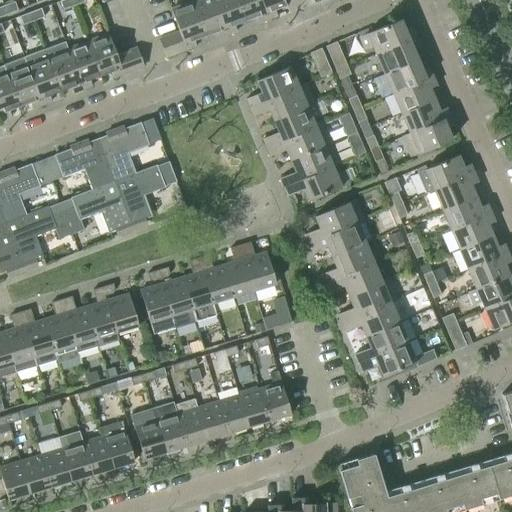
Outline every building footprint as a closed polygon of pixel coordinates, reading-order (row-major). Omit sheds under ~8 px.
[(73,6),(70,0),(61,0),(59,1),(62,10),(73,6)] [(212,0),(195,0),(191,2),(204,37),(214,33),(217,38),(226,34),(212,0)] [(236,0),(212,0),(226,34),(236,31),(234,25),(245,21),(236,0)] [(260,0),(236,0),(245,21),(255,17),(257,22),(267,19),(260,0)] [(283,0),(260,0),(267,19),(276,15),(274,10),(286,6),(283,0)] [(14,2),(3,6),(7,14),(17,10),(14,2)] [(204,37),(191,2),(170,10),(178,32),(158,39),(165,58),(195,46),(193,41),(204,37)] [(40,8),(29,13),(33,21),(44,17),(40,8)] [(33,21),(29,13),(19,17),(22,25),(33,21)] [(372,46),(375,54),(415,37),(411,28),(404,31),(399,19),(359,37),(364,49),(372,46)] [(107,34),(87,41),(100,76),(110,72),(112,78),(143,66),(136,48),(115,55),(107,34)] [(375,54),(383,74),(417,60),(412,48),(418,46),(415,37),(375,54)] [(64,41),(63,42),(82,89),(91,86),(89,80),(100,76),(87,41),(67,49),(64,41)] [(63,42),(43,49),(60,91),(70,88),(72,93),(82,89),(63,42)] [(325,47),(335,71),(346,66),(336,42),(325,47)] [(310,53),(320,77),(331,73),(321,48),(310,53)] [(43,49),(23,57),(41,104),(51,101),(48,96),(60,91),(43,49)] [(26,64),(6,72),(19,107),(29,103),(32,108),(41,104),(23,57),(26,64)] [(383,74),(392,94),(431,77),(428,68),(421,71),(417,60),(383,74)] [(19,107),(6,72),(5,72),(3,65),(0,66),(0,119),(0,120),(10,117),(8,111),(19,107)] [(346,66),(335,71),(339,79),(350,74),(346,66)] [(245,99),(249,108),(305,84),(305,83),(297,86),(289,67),(256,81),(260,92),(245,99)] [(392,94),(401,114),(433,100),(429,88),(435,86),(431,77),(392,94)] [(268,110),(272,121),(314,103),(305,84),(249,108),(253,117),(268,110)] [(347,99),(352,111),(360,107),(355,96),(347,99)] [(401,114),(409,133),(448,117),(445,108),(438,111),(433,100),(401,114)] [(262,139),(266,147),(322,123),(315,126),(311,119),(326,113),(321,101),(314,104),(314,103),(272,121),(277,132),(262,139)] [(360,107),(352,111),(357,122),(365,119),(360,107)] [(350,111),(340,116),(356,154),(367,150),(350,111)] [(448,117),(409,133),(400,137),(409,157),(415,155),(416,159),(424,155),(423,152),(451,140),(446,128),(452,125),(448,117)] [(105,135),(96,139),(113,182),(135,173),(127,153),(148,145),(140,122),(116,131),(115,129),(104,133),(105,135)] [(285,150),(290,161),(331,143),(322,123),(266,147),(270,156),(285,150)] [(365,139),(369,150),(377,147),(372,136),(365,139)] [(83,169),(91,190),(113,182),(96,139),(87,142),(86,140),(75,144),(76,146),(53,155),(62,177),(83,169)] [(279,178),(283,187),(339,163),(331,143),(290,161),(294,172),(279,178)] [(377,147),(369,150),(380,174),(390,170),(384,158),(382,159),(377,147)] [(424,170),(433,190),(473,174),(469,164),(462,167),(457,156),(424,170)] [(113,182),(131,231),(143,226),(141,221),(151,217),(143,195),(165,187),(164,186),(175,182),(168,161),(113,182)] [(339,163),(283,187),(287,196),(302,190),(307,201),(348,184),(343,171),(335,174),(332,167),(340,164),(339,163)] [(0,213),(4,223),(25,215),(25,214),(18,194),(39,186),(30,164),(7,173),(6,170),(0,172),(0,213)] [(433,190),(442,210),(475,196),(470,185),(476,182),(473,174),(433,190)] [(58,203),(62,213),(66,223),(78,219),(78,220),(99,212),(107,233),(117,230),(119,235),(131,231),(113,182),(91,190),(58,203)] [(388,196),(393,207),(402,204),(397,192),(388,196)] [(442,210),(450,230),(489,213),(486,204),(479,207),(475,196),(442,210)] [(303,234),(308,244),(356,224),(355,223),(363,219),(354,199),(313,216),(318,228),(303,234)] [(25,215),(4,223),(22,272),(34,267),(32,262),(42,258),(34,237),(56,228),(55,227),(66,223),(62,213),(58,203),(25,214),(25,215)] [(402,204),(393,207),(398,219),(407,215),(402,204)] [(450,230),(458,250),(491,236),(487,225),(493,222),(489,213),(450,230)] [(4,223),(0,224),(0,273),(8,271),(10,276),(22,272),(4,223)] [(326,245),(331,258),(365,243),(372,239),(367,227),(359,230),(356,224),(308,244),(311,252),(326,245)] [(398,231),(387,236),(392,247),(403,242),(398,231)] [(405,236),(410,247),(419,244),(414,232),(405,236)] [(458,250),(467,269),(506,252),(503,244),(496,247),(491,236),(458,250)] [(250,242),(239,245),(242,254),(249,251),(251,248),(250,242)] [(320,274),(324,284),(381,260),(380,256),(372,259),(365,243),(331,258),(335,268),(320,274)] [(419,244),(410,247),(415,259),(423,255),(419,244)] [(242,254),(239,245),(229,248),(231,253),(235,256),(242,254)] [(265,252),(243,259),(253,291),(275,284),(265,252)] [(467,269),(475,289),(508,275),(504,265),(510,262),(506,252),(467,269)] [(208,254),(198,258),(200,266),(208,264),(210,260),(208,254)] [(200,266),(198,258),(188,261),(190,266),(194,268),(200,266)] [(243,259),(222,265),(232,297),(253,291),(243,259)] [(343,285),(348,297),(382,283),(375,266),(382,262),(381,260),(324,284),(328,292),(343,285)] [(222,265),(202,271),(211,303),(232,297),(222,265)] [(167,267),(157,270),(159,279),(167,276),(169,273),(167,267)] [(159,279),(157,270),(147,273),(148,278),(153,281),(159,279)] [(202,271),(182,278),(195,322),(215,316),(211,303),(202,271)] [(422,275),(427,286),(435,283),(431,272),(422,275)] [(481,302),(484,309),(511,296),(511,283),(508,275),(475,289),(467,293),(473,305),(481,302)] [(182,278),(161,284),(174,328),(195,322),(182,278)] [(337,314),(341,323),(390,302),(382,283),(348,297),(352,307),(337,314)] [(435,283),(427,286),(432,298),(440,295),(435,283)] [(112,284),(102,287),(104,295),(112,293),(114,289),(112,284)] [(174,328),(161,284),(139,291),(152,335),(174,328)] [(104,295),(102,287),(92,290),(94,295),(98,297),(104,295)] [(127,294),(106,301),(116,333),(137,326),(127,294)] [(263,315),(267,327),(292,320),(285,294),(272,298),(276,312),(263,315)] [(71,296),(60,299),(63,308),(70,306),(72,302),(71,296)] [(511,296),(484,309),(493,330),(511,321),(511,296)] [(63,308),(60,299),(51,302),(52,307),(56,310),(63,308)] [(106,301),(85,307),(97,346),(118,340),(116,333),(106,301)] [(360,325),(365,337),(399,322),(390,302),(341,323),(345,331),(360,325)] [(85,307),(64,313),(78,357),(77,352),(97,346),(85,307)] [(30,309),(19,312),(21,320),(29,318),(31,314),(30,309)] [(21,320),(19,312),(9,315),(11,320),(15,322),(21,320)] [(64,313),(44,319),(54,351),(57,363),(78,357),(64,313)] [(441,318),(444,326),(455,321),(452,313),(441,318)] [(44,319),(23,326),(35,367),(36,366),(33,358),(54,351),(44,319)] [(455,321),(444,326),(454,350),(465,346),(455,321)] [(262,322),(252,326),(255,334),(265,331),(262,322)] [(354,354),(358,363),(407,342),(399,322),(365,337),(369,347),(354,354)] [(23,326),(2,332),(15,373),(35,367),(23,326)] [(2,332),(0,332),(0,367),(12,364),(15,373),(2,332)] [(268,344),(266,337),(255,340),(257,347),(268,344)] [(407,342),(358,363),(362,371),(377,365),(382,377),(416,362),(407,342)] [(236,346),(224,349),(226,357),(238,353),(236,346)] [(226,357),(224,349),(212,353),(215,361),(226,357)] [(162,351),(153,354),(155,364),(165,360),(162,351)] [(194,358),(182,362),(185,370),(197,366),(194,358)] [(182,362),(162,368),(166,381),(171,379),(170,375),(185,370),(182,362)] [(115,364),(104,368),(107,378),(118,375),(118,374),(115,364)] [(162,368),(141,374),(143,382),(155,379),(164,376),(166,381),(162,368)] [(197,369),(188,372),(191,383),(200,381),(197,369)] [(272,385),(258,389),(268,421),(290,415),(276,372),(268,374),(272,385)] [(143,382),(141,374),(130,378),(132,386),(143,382)] [(100,387),(88,390),(90,398),(102,394),(103,396),(117,392),(114,382),(100,387)] [(258,389),(238,395),(248,427),(268,421),(258,389)] [(90,398),(88,390),(77,394),(79,401),(90,398)] [(511,390),(500,394),(511,431),(511,430),(511,458),(385,497),(373,454),(336,465),(350,511),(445,511),(444,509),(460,505),(462,510),(481,504),(479,499),(495,494),(497,500),(511,494),(511,390)] [(238,395),(217,402),(227,434),(248,427),(238,395)] [(176,414),(186,446),(207,440),(197,408),(194,398),(173,405),(176,414)] [(58,399),(46,403),(49,411),(61,407),(58,399)] [(217,402),(197,408),(207,440),(227,434),(217,402)] [(49,411),(46,403),(35,406),(40,422),(43,421),(44,424),(51,422),(48,411),(49,411)] [(151,408),(165,453),(186,446),(176,414),(156,421),(151,408)] [(143,459),(164,453),(151,411),(130,417),(143,459)] [(17,412),(5,416),(7,423),(19,420),(17,412)] [(121,422),(99,428),(112,469),(133,462),(121,422)] [(101,437),(82,443),(91,475),(112,469),(99,428),(101,437)] [(60,447),(61,449),(70,481),(91,475),(82,443),(68,447),(65,435),(57,437),(60,447)] [(61,449),(40,456),(49,488),(70,481),(61,449)] [(40,456),(19,462),(29,494),(49,488),(40,456)] [(0,467),(0,476),(7,500),(29,494),(19,462),(0,467)] [(335,511),(335,504),(307,505),(306,499),(291,499),(291,511),(292,511),(291,511),(335,511)]
